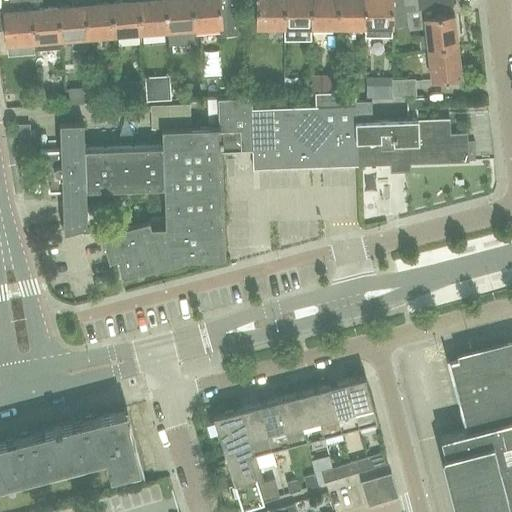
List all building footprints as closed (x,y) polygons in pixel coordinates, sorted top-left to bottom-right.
[(29,0),(30,3),(31,9),(33,42),(60,40),(57,6),(43,8),(42,0),(29,0)] [(57,6),(60,40),(71,39),(72,50),(88,49),(87,37),(83,0),(72,0),(73,5),(57,6)] [(83,0),(87,37),(113,35),(110,2),(96,3),(96,0),(83,0)] [(110,2),(113,35),(140,33),(137,0),(126,0),(126,1),(110,2)] [(137,0),(140,33),(167,31),(164,0),(137,0)] [(164,0),(167,31),(194,29),(191,0),(164,0)] [(191,0),(194,29),(220,27),(221,35),(238,34),(235,0),(224,0),(225,4),(219,4),(218,0),(191,0)] [(257,0),(258,27),(285,27),(284,0),(257,0)] [(311,0),(284,0),(285,27),(285,38),(310,38),(310,27),(312,27),(311,0)] [(311,0),(312,27),(338,27),(338,0),(311,0)] [(338,0),(338,27),(365,27),(364,0),(338,0)] [(393,27),(393,0),(364,0),(365,27),(393,27)] [(404,0),(393,0),(393,27),(393,28),(408,26),(407,10),(406,10),(404,0)] [(404,0),(406,10),(407,10),(417,8),(416,0),(404,0)] [(416,0),(417,8),(429,7),(427,0),(416,0)] [(33,42),(31,9),(4,11),(7,44),(33,42)] [(427,48),(458,45),(454,14),(424,17),(427,48)] [(458,45),(427,48),(431,79),(461,76),(458,45)] [(172,99),(171,75),(145,77),(146,100),(172,99)] [(415,79),(393,79),(392,79),(392,96),(416,95),(415,79)] [(392,85),(373,83),(371,95),(390,98),(392,85)] [(316,92),(316,93),(316,106),(253,108),(252,97),(218,98),(219,119),(224,119),(225,130),(220,130),(221,150),(252,149),(253,168),(358,164),(356,121),(355,105),(354,91),(316,92)] [(417,119),(407,119),(373,120),(372,100),(356,100),(356,91),(354,91),(355,105),(356,121),(358,164),(390,163),(390,171),(404,171),(411,170),(410,162),(452,160),(451,133),(450,117),(417,119)] [(407,98),(407,108),(417,107),(424,107),(424,101),(424,97),(407,98)] [(191,126),(191,123),(190,104),(151,106),(152,125),(152,128),(158,128),(191,126)] [(224,119),(219,119),(219,126),(162,128),(162,145),(84,149),(83,122),(59,124),(60,146),(40,151),(49,192),(62,191),(62,206),(64,232),(75,229),(87,226),(86,190),(164,186),(166,225),(150,226),(149,220),(101,233),(109,259),(117,257),(122,276),(185,258),(225,257),(221,150),(220,130),(225,130),(224,119)] [(63,256),(51,260),(56,274),(68,270),(63,256)] [(466,430),(440,437),(445,453),(442,454),(457,511),(511,511),(511,339),(457,354),(458,357),(449,360),(449,359),(447,359),(450,370),(453,383),(457,398),(458,398),(466,430)] [(364,375),(346,380),(358,425),(376,420),(364,375)] [(336,382),(329,384),(341,430),(358,425),(346,380),(346,379),(336,382)] [(324,434),(341,430),(329,384),(319,387),(312,389),(324,434)] [(301,391),(294,393),(306,439),(324,434),(312,389),(311,388),(301,391)] [(284,396),(277,398),(284,425),(289,443),(306,439),(294,393),(284,396)] [(284,425),(277,398),(277,397),(266,400),(266,401),(259,402),(271,448),(289,443),(284,425)] [(259,402),(249,405),(240,408),(245,425),(254,453),(271,448),(259,402)] [(263,482),(254,453),(245,425),(240,408),(213,415),(241,508),(279,496),(273,478),(263,482)] [(129,426),(125,409),(65,425),(0,441),(0,483),(104,456),(114,492),(145,484),(129,426)] [(367,434),(383,429),(380,420),(364,425),(367,434)] [(369,468),(387,462),(384,451),(366,457),(369,468)] [(366,457),(332,467),(335,479),(369,468),(366,457)] [(332,467),(321,470),(324,482),(335,479),(332,467)] [(315,473),(303,476),(306,488),(318,484),(315,473)] [(398,497),(392,476),(391,473),(360,482),(367,506),(398,497)] [(286,481),(289,493),(301,489),(298,477),(286,481)] [(296,511),(294,503),(265,511),(296,511)]
